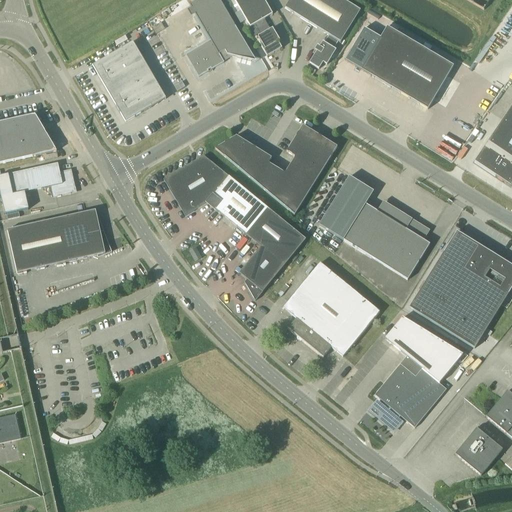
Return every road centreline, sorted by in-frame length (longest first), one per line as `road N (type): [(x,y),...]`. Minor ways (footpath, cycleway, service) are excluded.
road 1 (tertiary): [(435,511),(195,304),(111,179)]
road 2 (unclassified): [(511,220),(281,86),(111,179)]
road 3 (tertiary): [(111,179),(32,44),(11,31)]
